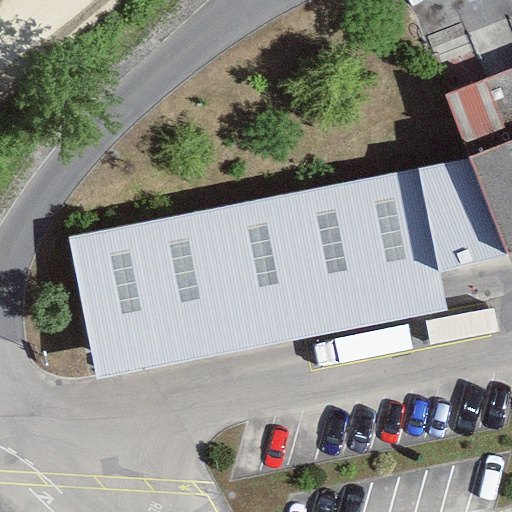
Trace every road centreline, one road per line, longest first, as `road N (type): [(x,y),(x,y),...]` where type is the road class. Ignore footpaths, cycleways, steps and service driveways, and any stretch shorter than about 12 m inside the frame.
road 1 (unknown): [(511,325),(347,351),(0,430)]
road 2 (unknown): [(0,345),(79,193),(172,89),(292,0)]
